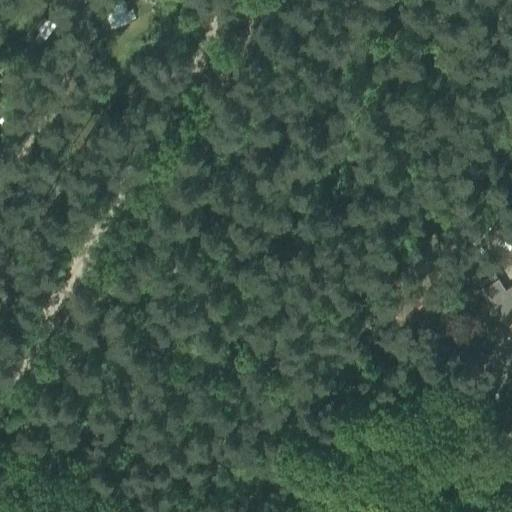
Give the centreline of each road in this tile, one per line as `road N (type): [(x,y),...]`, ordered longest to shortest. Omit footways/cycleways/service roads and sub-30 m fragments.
road 1 (track): [(0,424),(233,0)]
road 2 (unclassified): [(0,198),(11,99),(64,0)]
